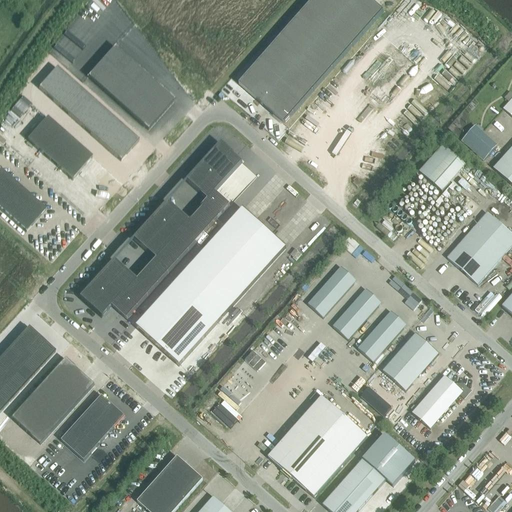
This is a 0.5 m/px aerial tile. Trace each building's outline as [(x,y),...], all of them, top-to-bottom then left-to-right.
[(369,0),(314,0),(239,85),(284,125),(383,13),(369,0)] [(115,47),(88,78),(148,131),(174,102),(166,95),(167,94),(115,47)] [(55,68),(38,88),(120,161),(138,141),(55,68)] [(314,110),(367,156),(396,123),(343,77),(314,110)] [(511,100),(503,110),(511,118),(511,100)] [(47,118),(27,141),(72,180),(92,158),(47,118)] [(475,127),(461,142),(483,162),(497,147),(475,127)] [(113,260),(79,298),(102,318),(112,307),(127,321),(230,207),(215,193),(242,164),(219,144),(185,181),(207,201),(188,222),(166,202),(133,239),(154,259),(135,280),(113,260)] [(438,147),(413,173),(438,197),(432,203),(438,209),(458,188),(450,181),(461,169),(438,147)] [(511,187),(511,148),(493,170),(511,187)] [(1,170),(0,171),(0,210),(26,233),(46,210),(1,170)] [(243,210),(136,329),(179,368),(286,249),(243,210)] [(477,286),(511,246),(511,236),(487,214),(447,260),(477,286)] [(341,269),(308,307),(323,320),(357,283),(341,269)] [(366,291),(333,329),(348,342),(381,305),(366,291)] [(511,297),(502,309),(511,317),(511,297)] [(391,313),(358,351),(373,365),(406,327),(391,313)] [(0,413),(55,352),(28,328),(0,358),(0,413)] [(406,394),(439,356),(416,335),(383,373),(406,394)] [(65,359),(11,419),(41,446),(95,386),(65,359)] [(465,401),(471,393),(463,386),(459,390),(445,378),(412,415),(430,431),(460,397),(465,401)] [(365,388),(358,397),(383,418),(390,410),(365,388)] [(84,463),(124,418),(102,397),(61,442),(84,463)] [(314,499),(368,439),(322,398),(269,459),(314,499)] [(415,463),(385,437),(323,507),(328,511),(358,511),(385,482),(393,488),(415,463)] [(147,511),(175,511),(203,481),(177,458),(137,503),(147,511)] [(486,509),(489,511),(499,511),(506,504),(497,496),(486,509)] [(229,511),(214,498),(201,511),(229,511)]
